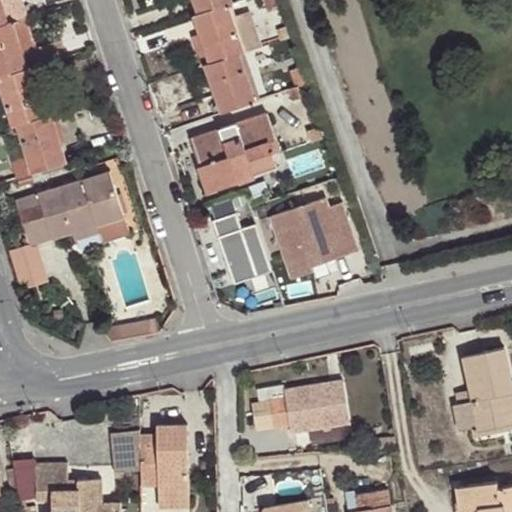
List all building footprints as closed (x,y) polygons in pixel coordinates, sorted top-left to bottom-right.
[(14,168),(17,176),(67,162),(52,113),(48,114),(34,66),(40,63),(35,46),(27,16),(8,21),(1,0),(0,0),(0,76),(13,124),(18,123),(28,160),(13,165),(14,168)] [(205,63),(221,111),(239,105),(256,99),(240,52),(263,45),(251,10),(234,16),(228,2),(232,1),(231,0),(192,0),(197,13),(194,13),(201,33),(211,60),(205,63)] [(265,0),(268,8),(282,3),(281,0),(265,0)] [(283,38),(293,34),(290,25),(279,28),(283,38)] [(201,64),(205,63),(211,60),(201,33),(192,35),(201,64)] [(35,46),(40,63),(65,56),(61,38),(35,46)] [(209,190),(240,180),(237,170),(275,157),(272,148),(279,146),(268,113),(192,137),(209,190)] [(237,170),(240,180),(279,167),(275,157),(237,170)] [(0,171),(0,180),(17,176),(14,168),(0,171)] [(31,245),(74,232),(99,225),(101,231),(127,222),(110,171),(17,200),(31,245)] [(363,249),(342,191),(272,215),(292,273),(363,249)] [(258,220),(246,224),(241,208),(215,216),(236,281),(274,268),(258,220)] [(131,232),(127,222),(101,231),(104,240),(131,232)] [(99,225),(74,232),(76,238),(101,231),(99,225)] [(104,327),(112,339),(160,330),(155,317),(104,327)] [(476,425),(477,429),(511,422),(511,386),(504,347),(463,355),(469,390),(456,393),(458,402),(454,403),(459,429),(476,425)] [(350,422),(343,379),(285,389),(286,395),(269,397),(275,427),(290,424),(291,431),(350,422)] [(511,422),(477,429),(472,430),(473,436),(511,428),(511,422)] [(141,434),(142,485),(159,484),(160,506),(189,506),(188,424),(158,424),(158,434),(141,434)] [(136,431),(111,434),(115,473),(140,471),(136,431)] [(68,487),(68,478),(68,462),(37,463),(37,500),(52,499),(52,511),(121,511),(121,501),(104,501),(102,479),(78,479),(78,487),(68,487)] [(78,479),(68,478),(68,487),(78,487),(78,479)] [(456,487),(459,509),(478,507),(479,511),(511,511),(511,484),(499,487),(497,480),(456,487)] [(268,509),(268,511),(312,511),(309,486),(279,490),(282,506),(268,509)] [(391,511),(387,489),(355,494),(358,510),(349,511),(391,511)]
